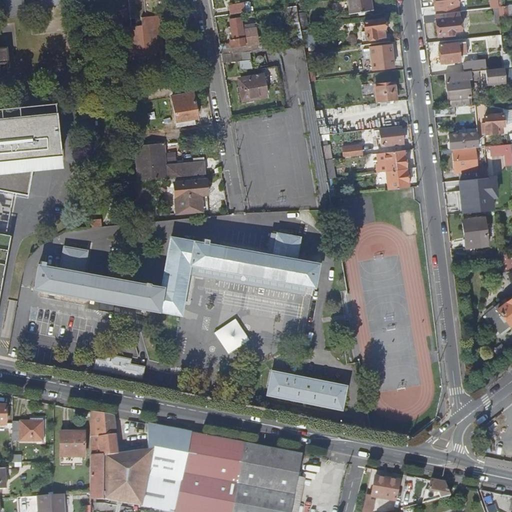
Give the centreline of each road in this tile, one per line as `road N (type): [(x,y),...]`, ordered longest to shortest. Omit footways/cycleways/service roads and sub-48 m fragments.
road 1 (residential): [(408,0),(461,417)]
road 2 (secondary): [(0,373),(410,457)]
road 3 (residential): [(202,0),(239,206)]
